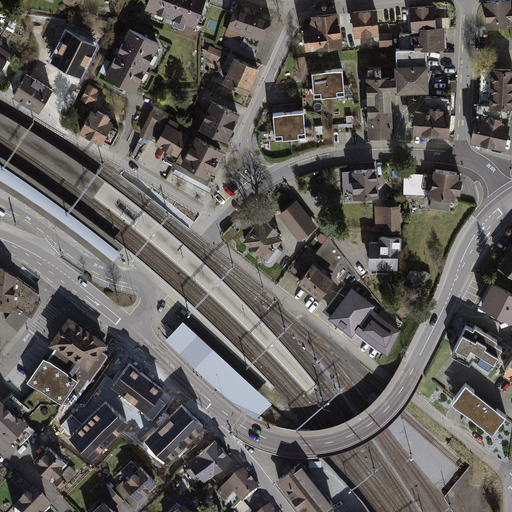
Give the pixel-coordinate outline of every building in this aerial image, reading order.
[(201,0),(146,0),(143,9),(192,27),(201,0)] [(507,0),(506,0),(482,2),(484,26),(509,24),(509,18),(511,17),(511,6),(508,6),(507,0)] [(269,18),(234,5),(231,12),(225,29),(260,42),(269,18)] [(411,30),(419,30),(436,28),(434,6),(409,8),(411,30)] [(375,9),(352,12),(355,37),(377,34),(375,9)] [(336,12),(314,12),(304,28),(306,49),(340,46),(336,12)] [(97,42),(68,26),(52,57),(81,72),(97,42)] [(399,36),(400,49),(427,47),(445,46),(444,28),(436,28),(419,30),(419,35),(399,36)] [(157,43),(131,30),(106,76),(132,90),(134,87),(157,43)] [(390,35),(380,35),(380,44),(391,44),(390,35)] [(396,48),(397,91),(429,90),(427,47),(400,49),(396,48)] [(207,55),(216,59),(218,52),(210,49),(207,55)] [(260,71),(233,59),(223,83),(250,95),(260,71)] [(366,68),(368,137),(392,136),(391,90),(396,90),(395,66),(366,68)] [(343,86),(342,70),(326,72),(329,97),(352,94),(345,86),(343,86)] [(511,108),(511,97),(511,71),(484,70),(479,102),(475,102),(475,120),(509,127),(511,108)] [(329,97),(326,72),(312,73),(314,89),(310,90),(306,99),(329,97)] [(51,91),(26,76),(14,95),(39,110),(51,91)] [(87,87),(81,98),(88,101),(93,90),(87,87)] [(426,111),(416,111),(414,134),(447,137),(451,97),(427,95),(426,111)] [(239,116),(210,103),(198,129),(227,142),(239,116)] [(96,111),(92,109),(80,131),(102,143),(103,141),(110,145),(119,130),(107,123),(110,117),(97,109),(96,111)] [(177,123),(151,110),(137,135),(174,155),(185,134),(181,132),(182,129),(176,126),(177,123)] [(304,127),(302,111),(287,114),(290,138),(313,136),(306,127),(304,127)] [(93,198),(105,181),(74,160),(51,144),(40,137),(5,116),(0,112),(0,132),(25,149),(39,158),(93,198)] [(290,138),(287,114),(273,115),(275,131),(271,132),(267,141),(290,138)] [(509,127),(475,120),(471,142),(504,148),(509,127)] [(220,153),(193,138),(180,163),(207,177),(220,153)] [(0,186),(5,189),(35,210),(68,233),(108,264),(124,245),(81,212),(56,193),(9,163),(0,156),(0,186)] [(381,197),(377,170),(350,174),(354,201),(381,197)] [(420,177),(406,177),(405,193),(421,195),(421,190),(428,190),(428,199),(430,199),(430,208),(449,209),(450,198),(455,199),(455,193),(461,193),(462,180),(460,180),(460,172),(433,170),(431,174),(421,173),(420,177)] [(317,227),(297,200),(280,213),(300,240),(317,227)] [(384,226),(384,232),(398,231),(398,220),(401,220),(401,204),(396,205),(396,200),(383,201),(384,205),(375,206),(376,226),(384,226)] [(282,238),(258,220),(243,239),(267,258),(265,260),(264,264),(268,267),(272,265),(283,251),(275,248),(282,238)] [(369,242),(369,269),(397,269),(398,249),(400,249),(400,238),(380,238),(380,242),(369,242)] [(354,330),(384,351),(399,330),(377,314),(381,308),(328,239),(314,257),(334,273),(332,275),(334,276),(331,280),(333,282),(349,294),(333,316),(331,318),(352,333),(354,330)] [(511,242),(494,266),(511,278),(511,242)] [(0,310),(9,312),(4,320),(18,330),(31,318),(41,301),(38,292),(11,274),(0,266),(0,310)] [(331,280),(312,266),(300,282),(321,297),(333,282),(331,280)] [(410,272),(405,278),(419,287),(428,274),(419,272),(410,272)] [(511,318),(511,297),(485,284),(484,287),(475,306),(510,322),(511,318)] [(101,339),(66,315),(48,340),(58,346),(48,360),(42,356),(25,380),(36,388),(60,405),(65,398),(73,403),(106,356),(95,348),(101,339)] [(271,403),(181,321),(170,333),(164,337),(164,339),(186,362),(216,390),(233,404),(249,416),(254,419),(271,403)] [(471,333),(466,329),(453,348),(464,355),(467,350),(491,365),(502,347),(473,329),(471,333)] [(511,358),(502,374),(511,380),(511,358)] [(133,406),(137,400),(146,407),(162,387),(130,362),(114,382),(124,390),(120,396),(133,406)] [(474,391),(465,384),(454,398),(464,406),(495,430),(506,416),(497,408),(496,410),(473,392),(474,391)] [(6,401),(1,395),(0,396),(0,431),(9,440),(28,421),(6,401)] [(129,421),(107,398),(69,436),(92,459),(129,421)] [(167,460),(205,422),(185,403),(147,440),(167,460)] [(228,456),(213,441),(190,463),(205,479),(228,456)] [(61,459),(47,446),(35,458),(50,472),(54,468),(59,473),(55,478),(65,487),(75,478),(58,463),(61,459)] [(301,463),(280,479),(305,511),(326,511),(334,506),(301,463)] [(132,494),(139,500),(157,480),(140,465),(122,485),(115,493),(125,502),(132,494)] [(258,488),(241,469),(213,494),(228,511),(247,511),(240,503),(258,488)] [(211,486),(207,482),(198,491),(202,495),(211,486)] [(89,511),(116,511),(125,502),(115,493),(106,485),(97,495),(101,499),(89,511)] [(51,511),(52,511),(31,491),(12,511),(11,511),(51,511)]
